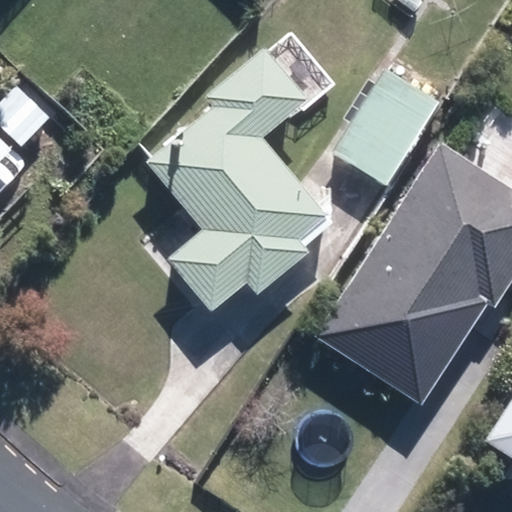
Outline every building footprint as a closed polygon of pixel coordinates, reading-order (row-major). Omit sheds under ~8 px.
[(248,138),(279,113),(285,120),(329,84),(288,34),(257,59),(249,50),(186,101),(196,113),(133,165),(189,234),(154,263),(197,315),(232,286),(241,297),(323,229),(248,138)] [(428,104),(379,72),(325,156),(374,188),(428,104)] [(11,85),(0,94),(0,139),(9,149),(42,119),(11,85)] [(472,306),(481,311),(511,262),(511,195),(429,142),(302,337),(408,406),(472,306)] [(0,213),(26,188),(0,162),(0,213)] [(511,365),(463,441),(511,472),(511,365)]
